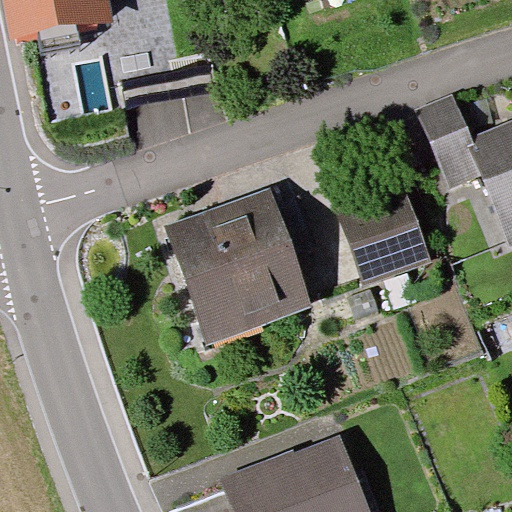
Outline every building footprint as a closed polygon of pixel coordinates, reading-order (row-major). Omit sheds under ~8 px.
[(112,0),(7,0),(15,48),(117,31),(112,0)] [(455,100),(415,116),(448,200),(472,191),(501,266),(511,261),(511,129),(472,145),(455,100)] [(275,197),(156,244),(203,363),(322,316),(275,197)] [(412,206),(348,231),(370,289),(435,265),(412,206)] [(369,511),(342,439),(222,483),(233,511),(369,511)]
